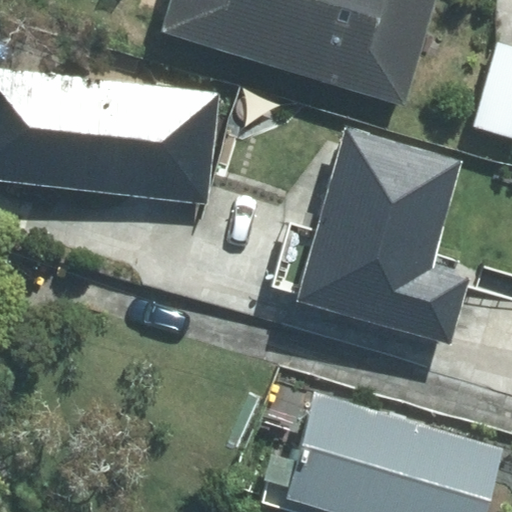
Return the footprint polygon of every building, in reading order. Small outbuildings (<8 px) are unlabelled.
[(432,0),(169,0),(159,34),(400,106),(432,0)] [(511,58),(490,53),(470,126),(511,136),(511,58)] [(217,96),(0,72),(0,183),(205,205),(217,96)] [(457,165),(341,132),(293,302),(445,346),(464,280),(427,270),(457,165)] [(481,511),(499,451),(313,396),(296,450),(304,452),(290,501),(327,511),(481,511)]
